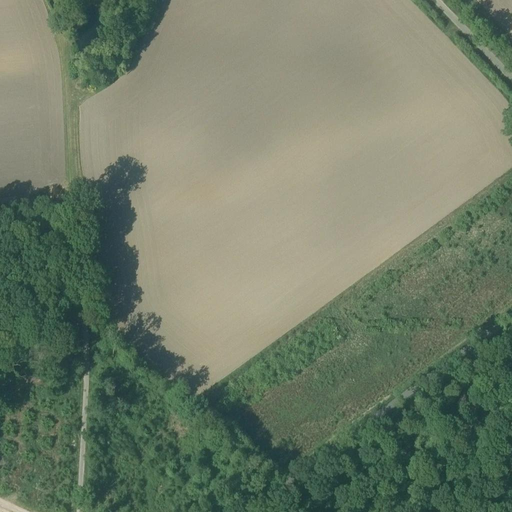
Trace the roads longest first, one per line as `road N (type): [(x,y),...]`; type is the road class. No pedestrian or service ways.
road 1 (unclassified): [(254,511),(511,317)]
road 2 (track): [(79,511),(89,306)]
